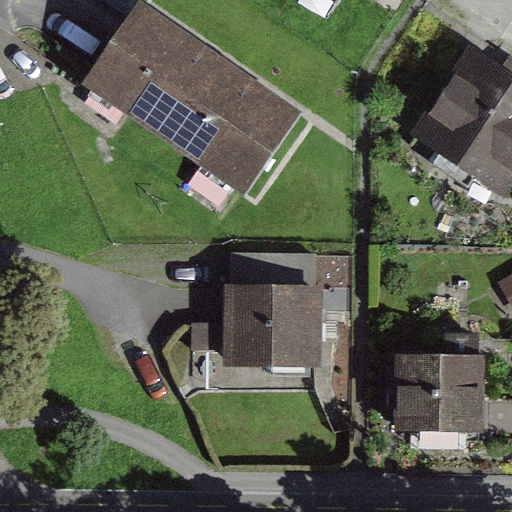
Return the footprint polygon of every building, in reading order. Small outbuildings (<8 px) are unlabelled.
[(377,0),(350,0),(368,13),(377,0)] [(314,122),(147,5),(87,89),(254,206),(314,122)] [(511,172),(511,49),(464,21),(402,125),(505,185),(511,172)] [(347,248),(220,249),(220,367),(347,367),(347,248)] [(487,328),(381,326),(379,416),(484,418),(487,328)]
